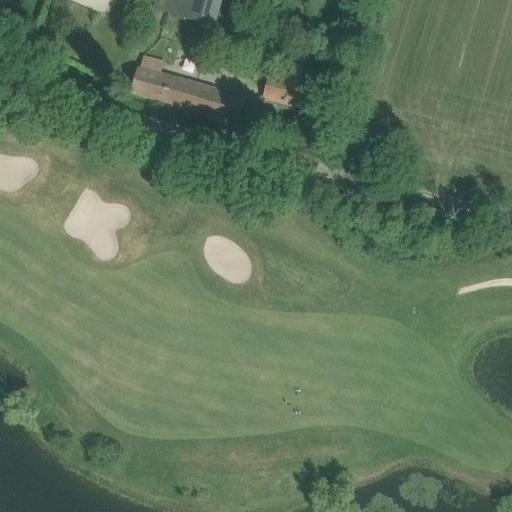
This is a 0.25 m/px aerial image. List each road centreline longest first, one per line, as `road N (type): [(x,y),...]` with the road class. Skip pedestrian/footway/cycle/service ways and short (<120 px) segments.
road 1 (unclassified): [(511,217),(124,114)]
road 2 (track): [(124,114),(0,60)]
